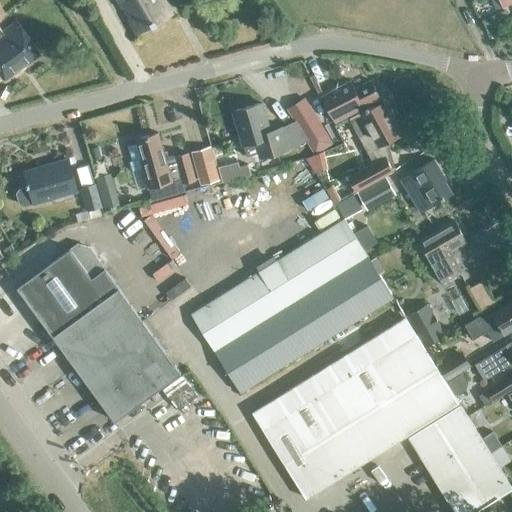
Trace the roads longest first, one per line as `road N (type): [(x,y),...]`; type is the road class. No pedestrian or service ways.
road 1 (unclassified): [(479,68),(339,42),(306,44),(0,122)]
road 2 (unclassified): [(511,194),(477,131),(479,68)]
road 3 (unclassified): [(73,511),(0,412)]
